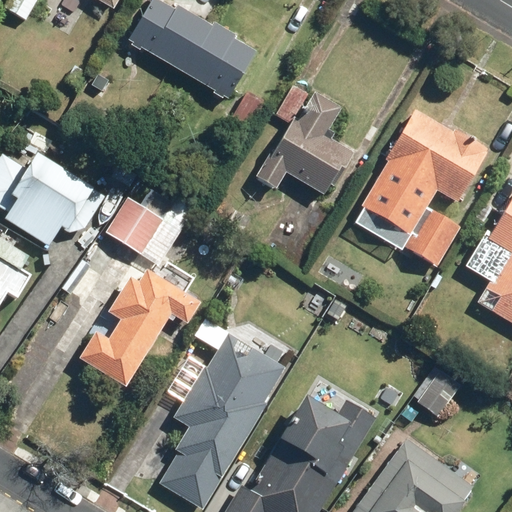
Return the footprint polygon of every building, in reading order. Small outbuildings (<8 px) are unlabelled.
[(263,50),(176,0),(152,0),(130,39),(233,100),(263,50)] [(290,123),(309,93),(294,83),(275,113),(290,123)] [(331,132),(346,108),(313,87),(309,93),(290,123),(256,176),(276,190),(289,169),(328,194),(357,148),(331,132)] [(267,100),(250,89),(229,121),(246,133),(267,100)] [(491,152),(417,107),(387,154),(462,200),(491,152)] [(6,219),(51,247),(64,227),(82,238),(94,217),(106,225),(123,197),(44,148),(30,170),(2,152),(0,155),(0,202),(12,210),(6,219)] [(511,189),(469,264),(492,277),(478,300),(511,320),(511,189)] [(167,216),(131,194),(108,231),(144,253),(167,216)] [(464,224),(430,202),(405,243),(438,264),(464,224)] [(35,255),(0,233),(0,305),(7,293),(18,300),(35,272),(28,267),(35,255)] [(97,328),(80,357),(130,386),(174,311),(191,321),(204,298),(150,267),(142,280),(132,274),(111,309),(122,315),(110,335),(97,328)] [(288,365),(226,329),(176,417),(191,425),(178,447),(181,449),(163,481),(207,507),(288,365)] [(464,382),(436,362),(413,393),(441,414),(464,382)] [(350,396),(341,411),(312,393),(255,488),(245,482),(226,511),(321,511),(381,415),(350,396)] [(462,511),(479,489),(407,437),(352,511),(462,511)]
